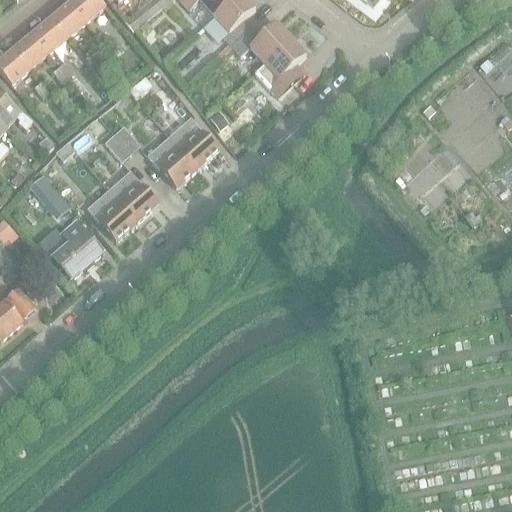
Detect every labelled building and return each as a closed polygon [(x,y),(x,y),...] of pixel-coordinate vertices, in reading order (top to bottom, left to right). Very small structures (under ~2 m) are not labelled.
[(79,0),(71,7),(89,28),(108,13),(97,0),(79,0)] [(156,0),(150,5),(157,14),(174,0),(156,0)] [(213,21),(236,0),(185,0),(180,5),(189,14),(199,5),(213,21)] [(223,42),(231,52),(250,35),(242,26),(255,13),(242,0),(236,0),(213,21),(228,37),(223,42)] [(359,0),(373,10),(380,0),(359,0)] [(133,35),(157,14),(150,5),(125,26),(133,35)] [(70,44),(89,28),(71,7),(53,23),(70,44)] [(51,59),(70,44),(53,23),(34,38),(51,59)] [(265,68),(291,43),(276,27),(258,44),(250,35),(231,52),(240,61),(250,52),(265,68)] [(98,39),(116,61),(124,53),(116,43),(113,46),(103,35),(98,39)] [(32,75),(51,59),(34,38),(15,54),(32,75)] [(115,61),(116,61),(98,39),(91,45),(100,55),(105,50),(115,61)] [(291,43),(265,68),(254,77),(278,102),(305,77),(297,68),(306,60),(291,43)] [(0,74),(13,90),(32,75),(15,54),(0,66),(0,74)] [(60,70),(69,81),(74,76),(66,66),(60,70)] [(62,86),(69,81),(60,70),(53,76),(62,86)] [(145,82),(129,96),(135,103),(151,90),(145,82)] [(34,92),(56,118),(62,112),(41,86),(34,92)] [(511,102),(501,108),(495,96),(454,117),(483,174),(511,158),(511,102)] [(0,123),(8,130),(14,123),(26,133),(32,126),(0,97),(0,123)] [(0,145),(0,139),(8,130),(0,123),(0,147),(8,154),(9,153),(0,145)] [(220,156),(191,123),(169,142),(199,175),(220,156)] [(123,132),(114,140),(130,159),(140,151),(123,132)] [(114,140),(105,148),(121,167),(130,159),(114,140)] [(39,148),(47,156),(54,150),(46,141),(39,148)] [(169,142),(147,160),(177,194),(199,175),(169,142)] [(3,160),(8,154),(0,147),(0,168),(4,172),(9,166),(3,160)] [(67,147),(55,157),(62,165),(74,154),(67,147)] [(130,176),(109,195),(136,229),(159,209),(130,176)] [(32,187),(52,210),(62,201),(42,178),(32,187)] [(87,214),(116,247),(136,229),(109,195),(87,214)] [(0,214),(0,225),(9,237),(25,223),(10,206),(0,214)] [(53,265),(72,287),(103,261),(76,229),(62,241),(70,250),(53,265)] [(20,293),(0,309),(0,344),(2,347),(24,328),(23,326),(37,314),(20,293)]
